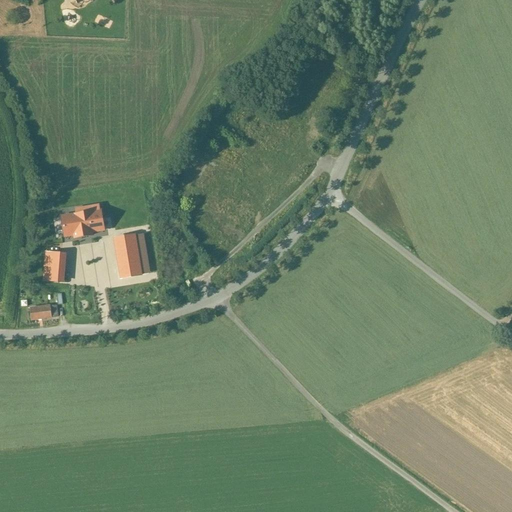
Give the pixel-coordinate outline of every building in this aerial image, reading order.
[(334,100),(344,84),(310,62),(299,78),(334,100)] [(289,102),(282,113),(294,120),(312,92),(298,82),(287,100),(289,102)] [(301,124),(294,120),(282,113),(252,160),(246,156),(237,168),(244,173),(235,188),(222,180),(224,176),(208,167),(193,194),(239,222),(301,124)] [(211,260),(229,245),(206,214),(195,208),(188,214),(195,224),(188,228),(211,260)] [(102,209),(60,216),(63,238),(105,232),(102,209)] [(135,235),(113,239),(120,280),(142,277),(135,235)] [(66,254),(45,253),(43,283),(64,284),(66,254)] [(208,259),(204,253),(190,264),(194,270),(208,259)] [(31,320),(52,318),(50,306),(30,308),(31,320)]
